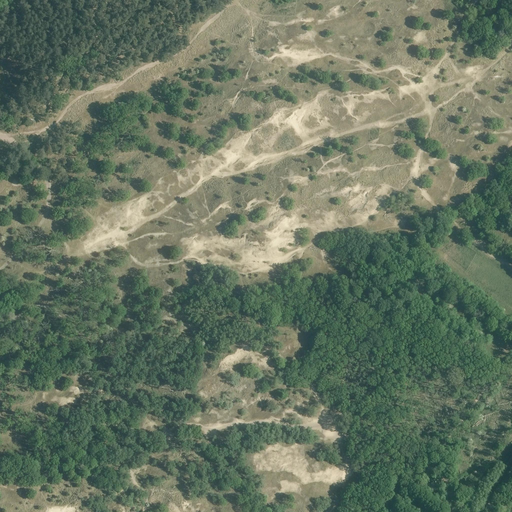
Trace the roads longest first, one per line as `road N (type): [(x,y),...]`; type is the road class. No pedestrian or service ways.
road 1 (unknown): [(428,466),(352,414),(299,426),(139,432),(103,415),(89,350),(55,311),(28,308),(0,322)]
road 2 (track): [(388,511),(511,353)]
road 3 (track): [(431,113),(433,78),(472,0)]
